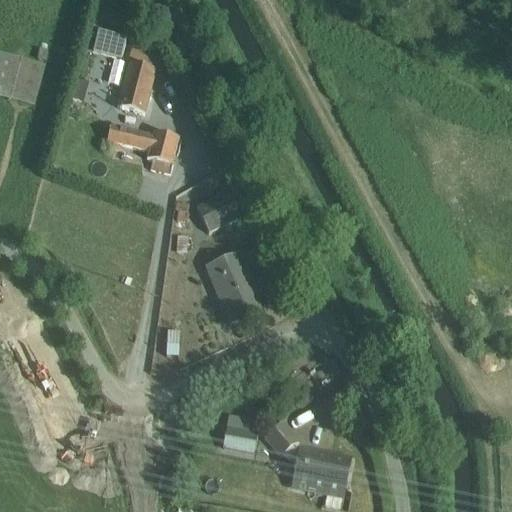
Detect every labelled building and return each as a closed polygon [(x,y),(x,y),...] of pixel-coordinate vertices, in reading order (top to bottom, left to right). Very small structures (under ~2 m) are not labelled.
[(114,37),(127,39),(136,42),(138,33),(116,27),(114,37)] [(127,39),(114,37),(113,40),(97,36),(92,55),(121,62),(127,39)] [(0,55),(0,99),(34,108),(45,67),(43,67),(47,53),(38,50),(34,65),(0,55)] [(122,90),(117,110),(144,117),(159,60),(132,53),(129,66),(126,65),(120,90),(122,90)] [(111,128),(107,145),(147,157),(146,162),(153,164),(150,172),(170,177),(179,141),(153,135),(152,138),(111,128)] [(229,195),(196,210),(209,235),(241,220),(229,195)] [(176,238),(175,255),(186,257),(188,239),(176,238)] [(240,257),(206,270),(229,327),(260,314),(251,293),(254,292),(240,257)] [(167,334),(166,358),(177,359),(179,334),(167,334)] [(226,430),(248,434),(250,422),(228,417),(226,430)] [(283,424),(264,440),(280,460),(281,459),(288,464),(295,468),(291,486),(344,496),(351,462),(298,452),(299,443),(283,424)] [(248,434),(226,430),(222,450),(254,456),(258,436),(248,434)]
